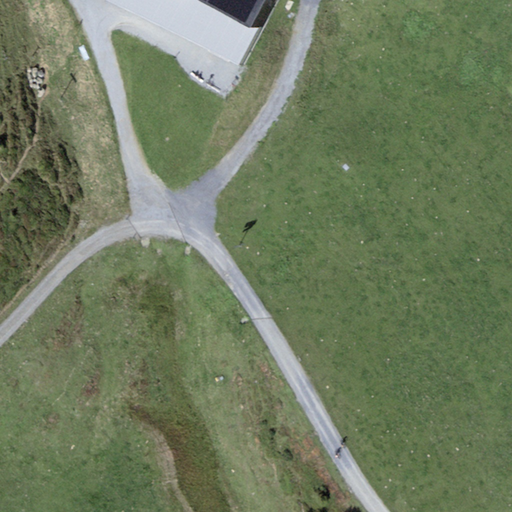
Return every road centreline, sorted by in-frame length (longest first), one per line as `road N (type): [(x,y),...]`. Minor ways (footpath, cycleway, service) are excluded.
road 1 (track): [(171,216),(248,298),(381,511)]
road 2 (track): [(171,216),(224,176),(271,114),(290,77),(309,0)]
road 3 (track): [(82,0),(96,22),(130,155),(147,196),(171,216)]
road 4 (track): [(0,346),(99,242),(171,216)]
